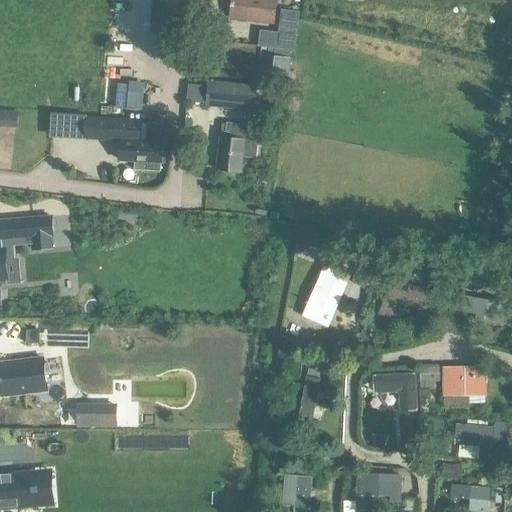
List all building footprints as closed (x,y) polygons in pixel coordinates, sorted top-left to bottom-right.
[(233,0),(231,16),(274,22),(277,0),(233,0)] [(282,10),(279,33),(284,34),(283,49),(295,51),(300,12),(282,10)] [(261,31),(259,46),(283,49),(284,34),(279,33),(261,31)] [(287,91),(291,58),(267,55),(264,88),(287,91)] [(254,112),(257,85),(209,81),(206,107),(254,112)] [(98,118),(129,120),(130,93),(100,91),(98,118)] [(118,136),(141,137),(142,122),(87,118),(86,139),(118,141),(118,138),(118,136)] [(222,137),(221,137),(217,170),(241,173),(243,157),(257,158),(260,126),(227,123),(226,131),(223,131),(222,137)] [(164,128),(150,127),(149,140),(121,138),(120,161),(134,162),(134,170),(162,172),(164,128)] [(52,217),(0,221),(0,240),(1,241),(15,240),(33,238),(34,250),(52,249),(51,237),(54,236),(52,217)] [(0,307),(1,308),(0,295),(0,280),(8,280),(7,261),(16,260),(15,240),(1,241),(2,250),(0,249),(0,307)] [(336,278),(339,270),(324,264),(301,314),(316,321),(321,309),(333,314),(347,283),(336,278)] [(372,285),(383,289),(388,278),(377,274),(372,285)] [(394,278),(380,314),(392,318),(400,299),(427,309),(433,293),(394,278)] [(506,318),(508,304),(458,296),(455,311),(476,315),(475,320),(484,321),(485,315),(506,318)] [(27,341),(27,343),(41,344),(41,331),(27,330),(27,331),(27,341)] [(0,362),(0,378),(2,394),(47,389),(43,357),(0,362)] [(486,368),(445,368),(445,372),(445,396),(446,396),(486,395),(486,368)] [(417,373),(374,375),(375,394),(400,393),(401,412),(419,411),(417,373)] [(78,404),(78,428),(118,428),(118,404),(78,404)] [(458,426),(457,445),(481,447),(480,455),(492,456),(492,460),(505,461),(507,430),(458,426)] [(374,445),(385,448),(388,437),(377,435),(374,445)] [(38,485),(37,472),(0,475),(0,509),(41,505),(39,491),(41,491),(40,485),(38,485)] [(357,496),(357,510),(374,510),(374,496),(391,497),(391,502),(401,502),(402,476),(361,475),(361,480),(358,480),(358,496),(357,496)] [(309,511),(312,478),(287,476),(284,505),(296,506),(295,511),(309,511)] [(451,499),(469,500),(468,511),(476,511),(486,511),(489,488),(452,485),(451,499)]
